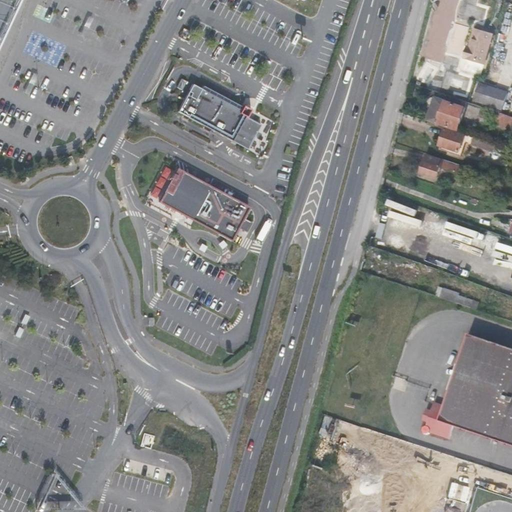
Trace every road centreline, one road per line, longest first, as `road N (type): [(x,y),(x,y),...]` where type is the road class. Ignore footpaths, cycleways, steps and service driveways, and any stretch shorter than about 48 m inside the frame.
road 1 (primary): [(381,0),(234,511)]
road 2 (trunk): [(266,511),(404,0)]
road 3 (trunk): [(373,0),(282,251),(252,366)]
road 4 (tertiary): [(78,189),(183,0)]
road 5 (tertiary): [(164,373),(133,338),(99,228)]
road 6 (tertiary): [(75,255),(95,280),(126,355),(164,373)]
